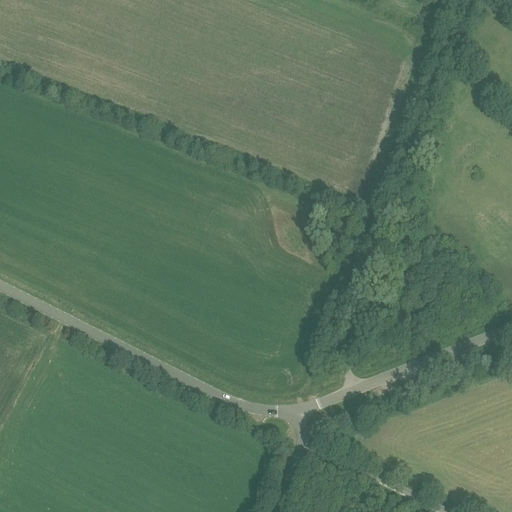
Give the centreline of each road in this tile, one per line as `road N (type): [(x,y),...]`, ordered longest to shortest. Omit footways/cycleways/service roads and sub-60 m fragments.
road 1 (unclassified): [(359,383),(343,347),(451,0)]
road 2 (unclassified): [(301,406),(241,406),(0,288)]
road 3 (unclassified): [(511,318),(359,383)]
road 4 (unclassified): [(441,511),(306,445)]
